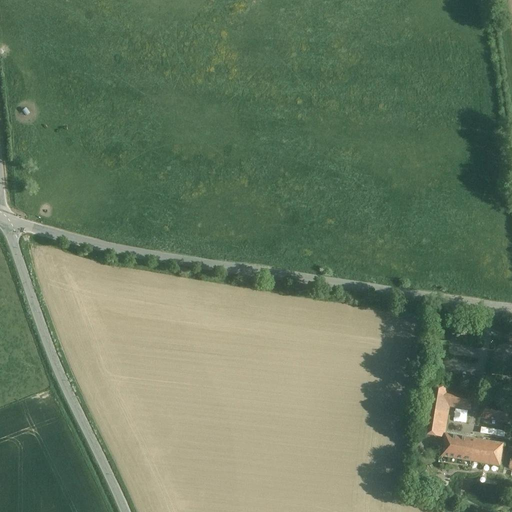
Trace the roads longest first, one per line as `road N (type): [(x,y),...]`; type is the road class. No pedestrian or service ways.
road 1 (unclassified): [(3,220),(207,265),(511,309)]
road 2 (tertiary): [(3,220),(53,358),(126,511)]
